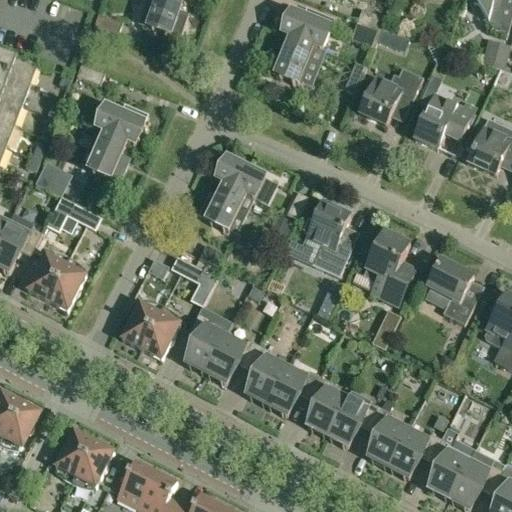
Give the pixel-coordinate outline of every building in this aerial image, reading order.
[(90,0),(89,7),(98,10),(100,0),(90,0)] [(149,32),(171,40),(171,39),(180,42),(186,27),(177,23),(184,2),(193,5),(193,4),(185,1),(183,0),(150,0),(140,28),(149,31),(149,32)] [(473,0),(475,2),(474,7),(478,8),(493,33),(508,37),(511,21),(511,1),(507,1),(506,0),(473,0)] [(363,14),(358,25),(382,34),(386,23),(363,14)] [(292,17),(283,38),(292,42),(292,41),(314,50),(314,51),(322,54),(331,33),(292,17)] [(95,31),(119,39),(123,27),(99,19),(95,31)] [(375,53),(382,34),(358,25),(351,44),(375,53)] [(392,37),(384,34),(379,47),(387,50),(392,37)] [(283,38),(283,39),(292,42),(277,80),(298,88),(313,51),(322,54),(314,51),(314,50),(292,41),(292,42),(283,38)] [(507,67),(508,67),(511,49),(499,46),(493,71),(505,74),(507,67)] [(38,69),(0,54),(0,79),(30,90),(38,69)] [(367,72),(356,67),(345,90),(357,95),(367,72)] [(101,90),(105,78),(81,70),(77,82),(101,90)] [(366,105),(360,118),(386,130),(398,105),(411,111),(424,83),(403,73),(399,81),(394,79),(389,90),(376,84),(370,96),(364,99),(366,105)] [(73,81),(64,78),(52,74),(45,93),(57,97),(66,101),(73,81)] [(0,79),(0,102),(22,110),(30,90),(0,79)] [(57,123),(66,101),(57,97),(48,120),(57,123)] [(463,114),(434,100),(415,144),(438,154),(445,139),(461,146),(476,113),(466,108),(463,114)] [(0,125),(15,131),(22,110),(0,102),(0,125)] [(107,112),(98,133),(106,137),(107,136),(128,146),(136,150),(146,129),(143,128),(146,120),(134,115),(130,122),(107,112)] [(50,144),(57,123),(48,120),(41,140),(50,144)] [(484,133),(468,168),(496,180),(500,171),(503,165),(507,163),(511,165),(511,134),(488,124),(484,133)] [(0,125),(0,148),(7,151),(15,131),(0,125)] [(128,147),(136,150),(128,146),(107,136),(106,137),(98,133),(106,137),(90,175),(111,184),(128,147)] [(42,164),(50,144),(41,140),(33,160),(42,164)] [(37,177),(42,164),(33,160),(28,174),(37,177)] [(247,199),(255,203),(265,183),(228,164),(218,184),(226,189),(226,188),(247,198),(247,199)] [(42,178),(36,189),(59,201),(64,190),(42,178)] [(202,219),(209,222),(208,225),(229,235),(247,199),(255,203),(247,199),(247,198),(226,188),(226,189),(218,184),(218,185),(226,189),(215,210),(208,207),(202,219)] [(309,203),(298,198),(287,221),(298,226),(309,203)] [(60,237),(68,221),(74,209),(62,203),(48,231),(60,237)] [(337,208),(332,212),(323,208),(316,224),(309,225),(304,235),(308,241),(307,243),(322,250),(313,269),(340,282),(353,253),(339,246),(351,221),(349,220),(348,213),(337,208)] [(102,223),(74,209),(68,221),(96,235),(102,223)] [(295,227),(277,219),(270,232),(288,241),(295,227)] [(0,246),(9,229),(0,224),(0,246)] [(21,255),(31,261),(43,238),(32,232),(28,239),(9,229),(0,246),(0,272),(9,277),(21,255)] [(411,249),(385,237),(367,275),(380,282),(372,298),(399,311),(411,285),(397,278),(411,249)] [(28,295),(48,306),(71,263),(68,261),(62,259),(56,257),(53,257),(50,256),(49,261),(46,260),(28,295)] [(201,261),(196,272),(207,277),(218,283),(224,272),(201,261)] [(84,279),(88,276),(86,274),(83,271),(81,269),(76,266),(71,263),(48,306),(68,316),(87,281),(84,279)] [(172,275),(200,289),(201,289),(207,277),(196,272),(178,263),(172,275)] [(474,282),(441,265),(428,292),(432,294),(426,305),(445,315),(443,319),(465,330),(477,306),(465,300),(474,282)] [(204,312),(218,283),(207,277),(201,289),(200,289),(192,306),(204,312)] [(254,290),(249,299),(255,302),(260,300),(263,294),(254,290)] [(268,297),(247,317),(268,339),(289,318),(268,297)] [(488,335),(485,340),(486,345),(502,353),(495,366),(511,375),(511,301),(507,299),(501,311),(499,310),(495,311),(491,318),(492,322),(494,323),(487,335),(488,335)] [(122,344),(142,354),(165,311),(159,309),(153,307),(147,305),(144,305),(143,310),(141,308),(122,344)] [(323,306),(316,320),(330,327),(337,313),(323,306)] [(178,328),(182,324),(180,322),(177,320),(175,318),(170,314),(165,311),(142,354),(162,365),(181,329),(178,328)] [(187,369),(207,379),(226,342),(207,331),(210,324),(199,318),(188,341),(198,347),(187,369)] [(246,352),(226,342),(207,379),(227,389),(238,367),(249,373),(260,350),(249,344),(246,352)] [(248,400),(268,410),(287,373),(267,363),(271,356),(260,350),(249,373),(259,378),(248,400)] [(454,364),(444,358),(438,369),(449,374),(454,364)] [(299,399),(309,404),(321,381),(310,376),(306,383),(287,373),(268,410),(287,421),(299,399)] [(308,431),(328,442),(348,404),(328,394),(332,387),(321,381),(309,404),(320,409),(308,431)] [(382,389),(377,400),(385,404),(390,393),(382,389)] [(360,430),(370,435),(382,413),(371,407),(372,405),(352,395),(348,404),(328,442),(348,452),(360,430)] [(0,442),(18,407),(0,397),(0,442)] [(369,463),(389,473),(408,436),(389,426),(393,419),(391,417),(395,406),(387,403),(382,413),(370,435),(381,441),(369,463)] [(39,418),(18,407),(0,442),(0,451),(2,452),(8,454),(14,456),(17,456),(17,452),(20,453),(39,418)] [(437,423),(434,431),(444,437),(450,425),(440,420),(437,423)] [(59,473),(55,476),(58,478),(60,480),(62,482),(65,484),(68,486),(73,489),(95,446),(75,436),(56,471),(59,473)] [(420,461),(431,467),(443,444),(432,439),(428,446),(408,436),(389,473),(409,483),(420,461)] [(430,494),(450,504),(469,467),(450,457),(453,450),(443,444),(431,467),(441,472),(430,494)] [(115,457),(95,446),(73,489),(79,491),(81,493),(88,494),(91,495),(94,495),(94,491),(97,492),(115,457)] [(471,511),(481,493),(492,498),(503,476),(492,470),(489,477),(488,477),(493,467),(477,459),(472,469),(469,467),(450,504),(465,511),(471,511)] [(118,503),(135,511),(140,511),(157,479),(154,477),(153,473),(149,470),(144,472),(136,468),(118,503)] [(511,511),(511,480),(503,476),(492,498),(502,503),(497,511),(511,511)] [(160,480),(157,479),(140,511),(181,511),(184,507),(173,501),(179,490),(171,485),(169,481),(165,479),(160,480)] [(181,511),(221,511),(220,511),(218,506),(214,504),(210,506),(201,501),(195,511),(192,511),(184,507),(181,511)]
